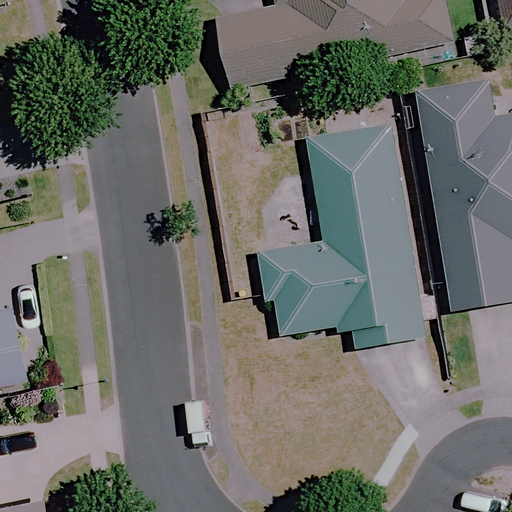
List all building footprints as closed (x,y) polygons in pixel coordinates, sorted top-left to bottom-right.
[(277,0),(280,8),(218,22),(233,92),(448,45),(437,0),(277,0)] [(511,0),(498,0),(506,32),(511,30),(511,0)] [(495,124),(489,83),(418,94),(453,314),(511,304),(511,131),(510,122),(495,124)] [(282,340),(337,331),(338,339),(352,336),(355,353),(430,341),(395,128),(308,142),(325,245),(255,256),(263,307),(276,305),(282,340)] [(0,384),(24,380),(8,307),(0,308),(0,384)] [(0,511),(44,511),(42,500),(0,508),(0,511)]
